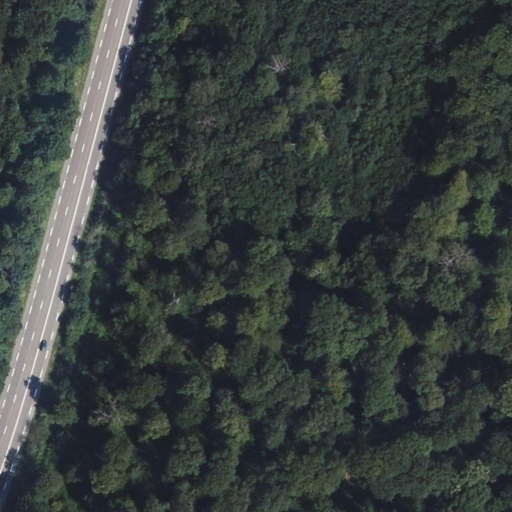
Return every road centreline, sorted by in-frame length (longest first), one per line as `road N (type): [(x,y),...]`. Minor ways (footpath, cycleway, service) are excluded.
road 1 (primary): [(0,459),(127,0)]
road 2 (track): [(77,187),(511,256)]
